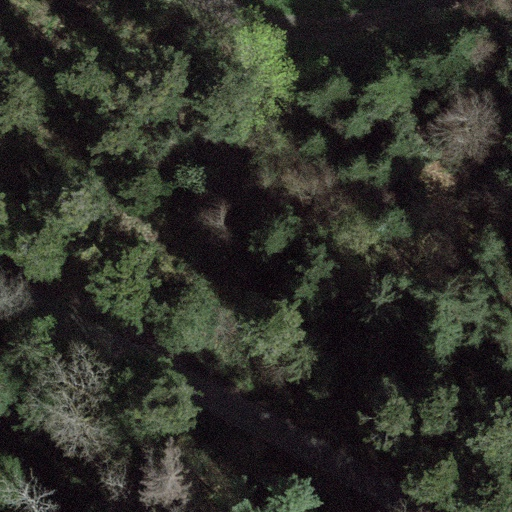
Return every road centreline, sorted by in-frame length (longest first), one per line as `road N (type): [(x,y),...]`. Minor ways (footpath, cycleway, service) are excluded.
road 1 (unclassified): [(0,275),(451,511)]
road 2 (track): [(130,0),(248,67),(361,74),(511,14)]
